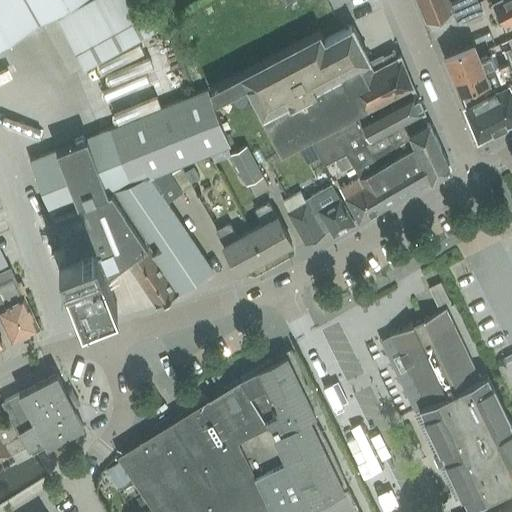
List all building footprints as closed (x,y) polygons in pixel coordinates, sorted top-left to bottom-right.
[(0,0),(0,47),(81,0),(0,0)] [(89,0),(56,19),(84,69),(162,26),(147,0),(89,0)] [(449,0),(417,0),(426,21),(453,10),(458,23),(483,12),(477,0),(456,0),(451,2),(449,0)] [(511,0),(500,0),(494,4),(498,12),(495,13),(494,16),(498,24),(501,25),(504,24),(505,26),(511,21),(511,0)] [(246,85),(282,152),(360,111),(363,115),(414,88),(401,54),(374,69),(369,60),(370,59),(352,25),(350,27),(348,24),(346,26),(347,28),(325,39),(321,31),(211,88),(217,100),(246,85)] [(487,97),(485,93),(502,84),(511,78),(511,69),(509,63),(496,68),(490,55),(480,59),(474,45),(474,44),(444,56),(459,93),(461,93),(467,107),(487,97)] [(487,97),(467,107),(466,107),(465,107),(478,140),(511,121),(511,78),(502,84),(485,93),(487,97)] [(114,191),(150,244),(182,290),(214,271),(168,203),(183,192),(169,171),(231,145),(209,89),(31,159),(53,215),(55,214),(114,191)] [(371,140),(422,114),(423,113),(424,110),(415,90),(360,118),(371,140)] [(345,153),(346,155),(352,165),(359,177),(377,208),(392,199),(397,200),(450,170),(451,166),(430,123),(427,123),(422,114),(371,140),(360,118),(358,114),(310,140),(323,165),(345,153)] [(231,153),(247,183),(263,174),(247,145),(231,153)] [(341,171),(352,165),(346,155),(335,161),(341,171)] [(373,210),(377,208),(359,177),(340,188),(360,223),(375,213),(373,210)] [(282,200),(306,242),(306,243),(326,232),(321,224),(326,221),(334,236),(356,224),(341,198),(314,213),(301,190),(282,200)] [(127,261),(150,244),(114,191),(55,214),(66,243),(50,250),(54,261),(59,259),(65,273),(66,273),(82,316),(118,302),(107,275),(122,264),(124,267),(128,264),(127,261)] [(251,230),(266,257),(293,242),(271,202),(256,210),(264,223),(251,230)] [(266,257),(251,230),(238,237),(231,223),(216,231),(239,272),(266,257)] [(158,305),(182,290),(150,244),(127,261),(128,264),(158,305)] [(39,328),(11,267),(0,271),(0,315),(12,341),(39,328)] [(445,306),(389,333),(423,404),(418,406),(467,506),(511,483),(511,426),(486,372),(479,376),(445,306)] [(271,319),(260,321),(263,341),(274,339),(271,319)] [(293,511),(345,487),(309,415),(315,412),(287,354),(271,361),(269,358),(239,377),(267,422),(237,437),(273,511),(293,511)] [(346,377),(358,371),(350,354),(337,360),(346,377)] [(11,419),(17,428),(33,453),(85,426),(74,406),(80,403),(72,389),(67,392),(57,373),(2,401),(11,419)] [(273,511),(237,437),(267,422),(239,377),(116,453),(155,511),(229,511),(232,511),(273,511)] [(17,428),(11,419),(0,425),(0,460),(27,447),(17,428)] [(106,469),(118,488),(132,479),(119,460),(106,469)] [(360,511),(347,485),(345,487),(293,511),(360,511)] [(511,511),(511,500),(487,511),(511,511)]
